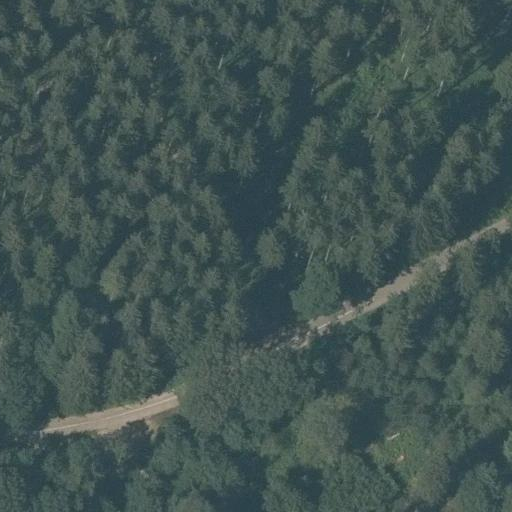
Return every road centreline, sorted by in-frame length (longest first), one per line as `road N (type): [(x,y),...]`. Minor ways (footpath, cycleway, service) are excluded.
road 1 (track): [(511,232),(167,402),(114,420),(0,438)]
road 2 (track): [(100,0),(266,356)]
road 3 (unknown): [(170,0),(152,29),(124,50),(0,123)]
road 4 (track): [(114,420),(134,476),(199,511)]
